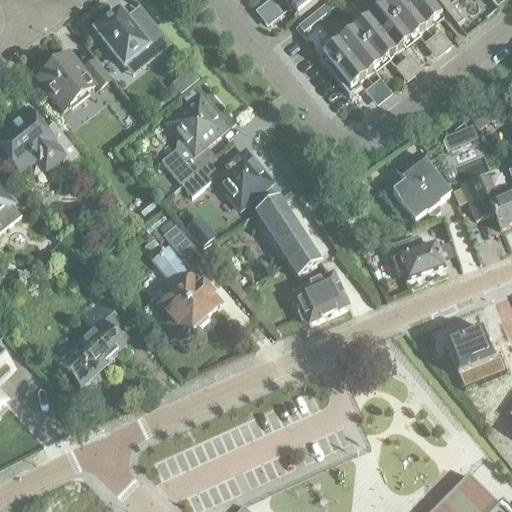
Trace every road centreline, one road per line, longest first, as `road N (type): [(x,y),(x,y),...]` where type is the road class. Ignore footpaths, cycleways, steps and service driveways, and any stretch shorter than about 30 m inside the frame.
road 1 (residential): [(99,448),(492,277)]
road 2 (residential): [(375,136),(349,144),(326,133),(219,0)]
road 3 (residential): [(375,136),(511,30)]
